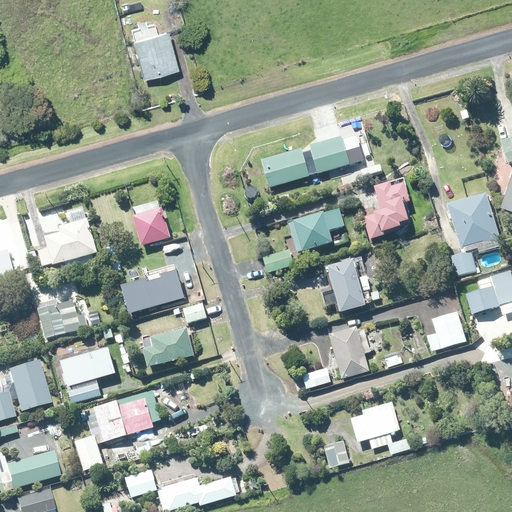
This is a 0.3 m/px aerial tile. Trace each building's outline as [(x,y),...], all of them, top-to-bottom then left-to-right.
[(122,12),(141,7),(140,2),(129,4),(129,3),(120,5),(122,12)] [(144,82),(179,73),(169,34),(134,43),(144,82)] [(360,156),(365,155),(368,154),(363,137),(353,140),(343,143),(341,138),(305,148),(299,150),(285,154),(261,161),(269,189),(307,178),(322,174),(323,179),(346,172),(345,167),(350,166),(349,164),(361,161),(360,156)] [(511,139),(503,143),(510,164),(511,163),(511,139)] [(363,168),(365,176),(371,175),(369,166),(368,167),(363,168)] [(382,213),(364,219),(371,241),(383,237),(382,235),(401,229),(400,226),(409,223),(403,206),(410,203),(404,186),(392,189),(390,184),(374,189),(382,213)] [(464,250),(502,239),(490,197),(452,208),(456,219),(461,238),(464,250)] [(171,239),(169,232),(162,209),(151,212),(144,215),(133,218),(142,247),(144,246),(146,252),(155,250),(153,244),(171,239)] [(329,232),(345,227),(340,211),(337,211),(324,215),(323,214),(290,224),(288,225),(291,235),(297,254),(302,253),(332,243),(329,232)] [(69,270),(80,267),(78,260),(97,254),(87,221),(72,225),(60,229),(61,234),(45,239),(48,248),(40,250),(37,251),(42,267),(53,264),(53,267),(67,263),(69,270)] [(198,276),(195,265),(190,247),(174,252),(175,274),(169,276),(167,265),(159,267),(165,287),(173,284),(173,283),(198,276)] [(268,275),(302,265),(300,255),(291,258),(289,251),(263,259),(266,270),(268,275)] [(458,277),(477,272),(472,253),(466,255),(453,258),(458,277)] [(357,279),(354,266),(353,264),(343,267),(329,270),(334,291),(340,313),(341,314),(365,308),(364,306),(357,279)] [(130,280),(142,277),(140,266),(128,269),(130,280)] [(466,295),(471,316),(511,305),(511,273),(491,278),(494,288),(466,295)] [(370,291),(368,282),(366,277),(360,278),(364,293),(368,291),(370,291)] [(147,288),(130,293),(134,304),(151,298),(147,288)] [(371,294),(373,301),(379,299),(378,292),(371,294)] [(39,312),(47,339),(78,330),(70,303),(39,312)] [(206,305),(186,311),(190,325),(210,319),(206,305)] [(30,311),(19,312),(21,323),(32,321),(30,311)] [(429,338),(433,351),(434,353),(468,343),(459,313),(440,319),(434,321),(438,335),(429,338)] [(370,372),(365,355),(357,328),(329,336),(341,378),(342,380),(370,372)] [(191,345),(188,331),(187,330),(186,330),(151,339),(153,349),(146,350),(143,351),(147,369),(195,358),(194,356),(198,355),(195,344),(191,345)] [(59,365),(66,389),(113,376),(106,351),(59,365)] [(382,371),(403,364),(399,353),(379,360),(382,371)] [(37,363),(6,372),(18,414),(50,404),(37,363)] [(511,367),(495,369),(495,385),(501,385),(501,377),(511,376),(511,367)] [(307,390),(330,383),(326,370),(324,370),(303,377),(307,390)] [(96,385),(67,394),(70,405),(100,396),(96,385)] [(0,394),(0,420),(13,418),(7,393),(0,394)] [(161,421),(154,398),(153,393),(146,394),(148,399),(118,408),(117,403),(94,409),(85,412),(89,428),(99,425),(102,434),(94,436),(95,438),(75,443),(78,451),(83,472),(103,466),(97,445),(104,442),(108,455),(127,450),(124,437),(154,429),(152,423),(161,421)] [(389,434),(397,432),(389,405),(363,412),(363,415),(364,417),(351,420),(356,437),(358,444),(369,441),(371,447),(371,450),(392,444),(389,434)] [(17,426),(0,430),(0,438),(19,433),(17,426)] [(152,450),(165,445),(163,438),(150,442),(152,450)] [(426,438),(417,441),(419,447),(427,444),(426,438)] [(407,441),(388,446),(391,455),(410,450),(407,441)] [(349,463),(347,455),(344,442),(338,444),(331,446),(325,448),(330,469),(350,464),(349,463)] [(47,480),(59,477),(52,452),(16,462),(5,465),(12,490),(47,480)] [(140,496),(152,493),(157,491),(150,471),(126,479),(132,499),(134,498),(140,496)] [(162,490),(168,510),(168,511),(171,511),(200,504),(201,507),(236,497),(231,479),(221,482),(200,488),(198,481),(197,479),(162,490)] [(46,511),(55,510),(49,490),(19,499),(17,499),(20,511),(46,511)]
